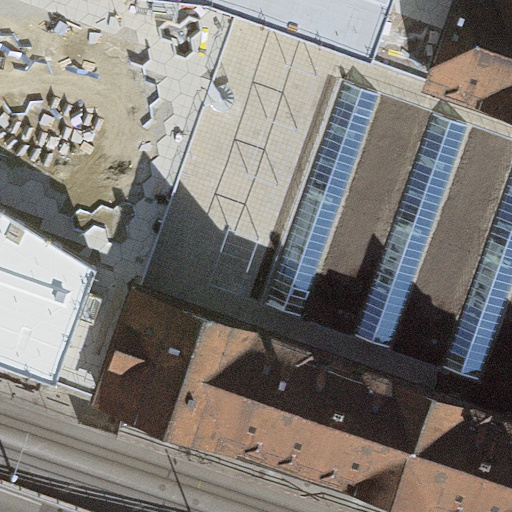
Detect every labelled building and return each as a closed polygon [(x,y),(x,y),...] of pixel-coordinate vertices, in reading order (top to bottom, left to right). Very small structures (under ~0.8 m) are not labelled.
[(238,7),(432,76),(459,0),(0,0),(0,341),(24,350),(105,379),(139,284),(238,7)] [(511,0),(459,0),(432,76),(511,104),(511,0)] [(238,7),(139,284),(346,357),(506,414),(511,416),(511,104),(432,76),(238,7)] [(139,284),(105,379),(208,429),(210,426),(313,462),(346,357),(139,284)] [(476,511),(506,414),(346,357),(313,462),(320,471),(340,477),(350,474),(438,501),(443,509),(452,511),(476,511)] [(511,511),(511,416),(506,414),(476,511),(511,511)]
